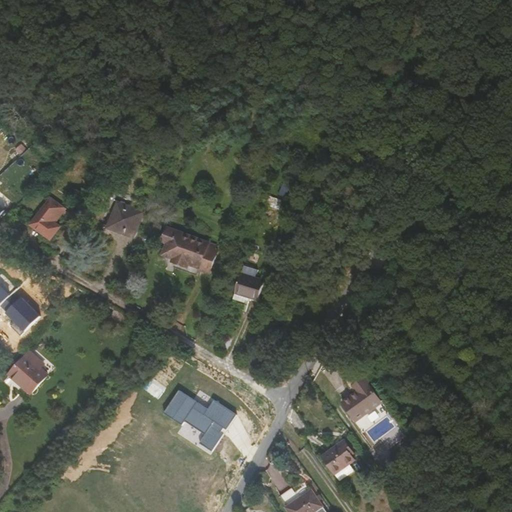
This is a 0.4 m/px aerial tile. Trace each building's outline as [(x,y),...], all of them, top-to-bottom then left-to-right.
[(291,187),(282,184),(279,195),(287,198),(291,187)] [(269,197),(267,205),(280,210),(282,202),(269,197)] [(56,223),(66,210),(51,199),(31,225),(52,240),(61,227),(56,223)] [(118,202),(108,228),(134,239),(144,213),(118,202)] [(209,274),(218,251),(215,250),(216,246),(167,228),(162,243),(166,244),(162,255),(173,259),(171,262),(187,269),(189,265),(201,269),(201,271),(209,274)] [(259,270),(245,265),(242,273),(257,278),(259,270)] [(257,278),(242,273),(235,294),(247,298),(259,301),(265,281),(257,278)] [(43,316),(16,290),(1,306),(18,322),(14,326),(24,335),(43,316)] [(245,304),(247,298),(235,294),(234,300),(245,304)] [(106,322),(116,329),(125,318),(127,317),(114,310),(106,322)] [(218,323),(211,321),(207,334),(214,337),(218,323)] [(95,343),(99,347),(114,331),(105,323),(95,335),(98,338),(95,343)] [(10,376),(32,395),(49,376),(27,357),(10,376)] [(353,386),(355,388),(366,380),(365,378),(353,386)] [(384,403),(366,380),(355,388),(358,392),(344,403),(358,422),(384,403)] [(201,443),(215,453),(241,414),(216,400),(208,409),(182,390),(167,414),(184,425),(187,422),(207,434),(201,443)] [(391,413),(384,403),(358,422),(356,424),(363,433),(391,413)] [(356,462),(353,457),(348,451),(351,449),(346,441),(335,449),(328,439),(317,447),(337,475),(356,462)] [(289,507),(287,508),(290,511),(327,511),(308,485),(297,492),(293,487),(281,496),(289,507)]
